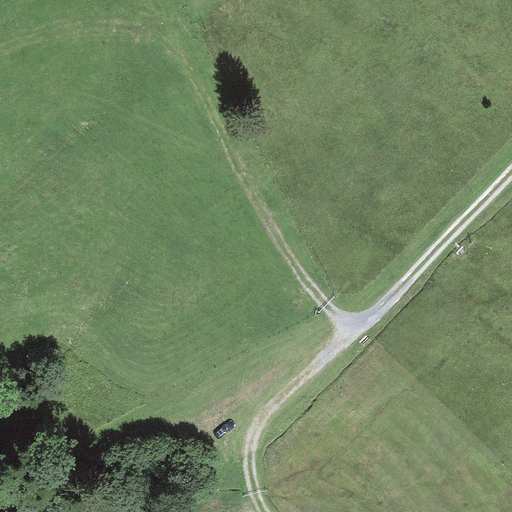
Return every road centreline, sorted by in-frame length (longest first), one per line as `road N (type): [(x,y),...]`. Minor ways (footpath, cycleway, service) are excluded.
road 1 (track): [(360,324),(338,315),(304,281),(240,174),(203,89),(167,43),(108,27),(0,44)]
road 2 (track): [(511,171),(265,412),(251,453),(264,511)]
